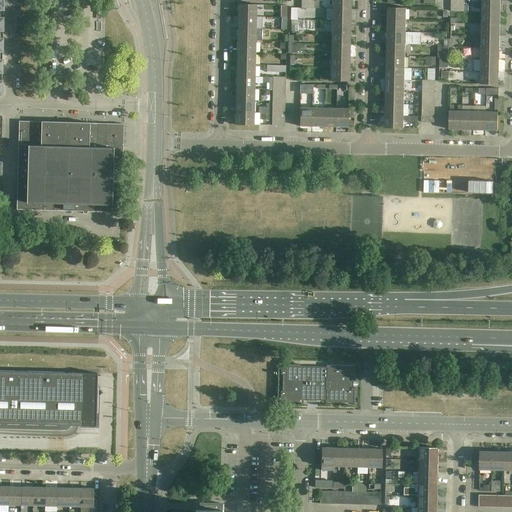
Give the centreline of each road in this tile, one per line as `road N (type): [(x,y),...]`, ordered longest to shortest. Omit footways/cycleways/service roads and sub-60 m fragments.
road 1 (secondary): [(159,330),(511,338)]
road 2 (secondary): [(445,307),(162,304)]
road 3 (residential): [(112,222),(10,216),(9,106)]
road 4 (residential): [(458,425),(300,423)]
road 5 (residential): [(365,148),(366,0)]
road 6 (residential): [(219,144),(365,148)]
road 7 (residential): [(365,148),(511,151)]
road 8 (residential): [(9,106),(154,105)]
road 9 (residential): [(219,144),(220,0)]
road 10 (secondary): [(0,325),(140,329)]
road 11 (secondary): [(139,303),(0,300)]
